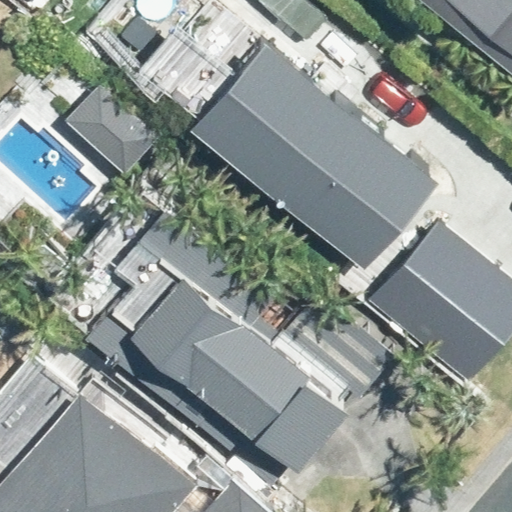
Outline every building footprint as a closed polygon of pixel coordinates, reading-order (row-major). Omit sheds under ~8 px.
[(511,0),(425,0),(511,73),(511,0)] [(266,45),(195,130),(364,270),(434,185),(266,45)] [(161,133),(103,82),(67,120),(125,174),(161,133)] [(132,281),(87,338),(238,463),(260,439),(299,473),(398,357),(318,292),(282,334),(262,316),(277,297),(168,207),(117,267),(132,281)] [(511,282),(442,224),(377,300),(467,376),(511,323),(511,282)] [(0,511),(272,511),(233,478),(205,511),(175,511),(200,485),(82,389),(74,400),(25,357),(0,386),(0,511)]
